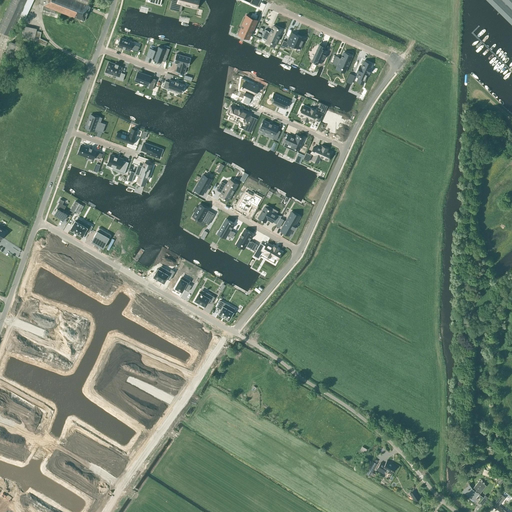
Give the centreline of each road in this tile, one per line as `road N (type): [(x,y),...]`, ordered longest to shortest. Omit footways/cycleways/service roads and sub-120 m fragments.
road 1 (unclassified): [(434,492),(361,417),(233,332)]
road 2 (residential): [(346,148),(399,63),(271,5)]
road 3 (unclassified): [(233,332),(37,220)]
